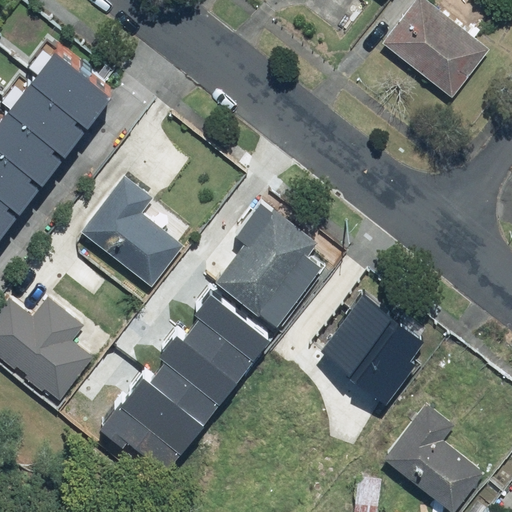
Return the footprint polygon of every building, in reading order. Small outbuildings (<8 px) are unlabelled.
[(0,0),(0,12),(9,0),(0,0)] [(422,0),(408,0),(378,43),(445,91),(481,42),(422,0)] [(511,13),(495,0),(463,0),(456,9),(490,38),(511,13)] [(0,242),(128,80),(54,21),(24,59),(32,66),(14,89),(4,81),(0,85),(0,242)] [(134,168),(90,223),(160,278),(190,241),(146,206),(160,188),(134,168)] [(260,189),(236,220),(245,228),(217,264),(276,311),(321,254),(308,243),(316,233),(260,189)] [(0,334),(1,334),(8,340),(3,346),(20,359),(23,356),(34,365),(32,368),(49,382),(52,379),(67,391),(100,349),(79,333),(90,318),(52,288),(39,305),(21,291),(0,316),(0,334)] [(452,423),(424,399),(378,455),(446,511),(447,511),(482,471),(440,437),(452,423)] [(355,481),(352,481),(351,498),(349,498),(347,511),(352,511),(376,511),(380,477),(356,475),(355,481)]
